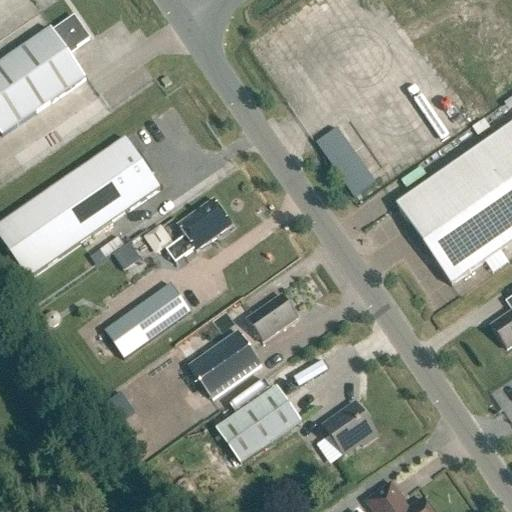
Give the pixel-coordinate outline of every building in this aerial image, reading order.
[(330,0),(318,0),(351,45),(359,39),(330,0)] [(296,10),(288,15),(320,61),(328,56),(296,10)] [(51,31),(0,66),(0,135),(2,139),(86,81),(68,55),(89,41),(74,19),(53,34),(51,31)] [(167,79),(161,83),(165,90),(172,85),(167,79)] [(452,289),(511,246),(511,128),(396,209),(398,212),(409,228),(452,289)] [(0,227),(0,242),(28,282),(160,191),(126,141),(0,227)] [(158,198),(140,207),(145,216),(162,207),(158,198)] [(232,229),(213,203),(177,228),(185,239),(166,253),(175,266),(195,252),(196,254),(232,229)] [(145,240),(156,257),(172,245),(160,229),(145,240)] [(104,335),(124,363),(190,315),(171,288),(104,335)] [(282,299),(247,323),(263,346),(297,322),(282,299)] [(511,314),(491,329),(507,353),(511,349),(511,300),(506,304),(511,313),(511,314)] [(238,335),(189,370),(212,403),(261,368),(238,335)] [(216,433),(240,468),(301,425),(277,391),(216,433)] [(361,448),(362,450),(378,439),(355,407),(323,429),(344,459),(361,448)] [(409,511),(391,486),(365,505),(369,511),(428,511),(422,502),(409,511)]
